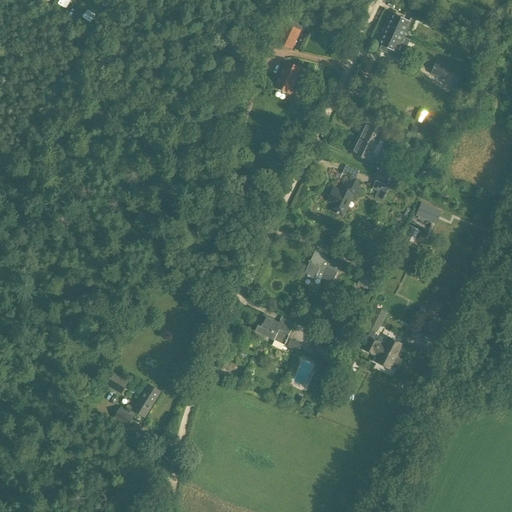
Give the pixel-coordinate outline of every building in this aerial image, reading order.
[(292,50),(304,25),(290,19),(291,17),(284,14),(272,40),(292,50)] [(403,36),(410,21),(393,14),(386,29),(403,36)] [(418,14),(416,20),(422,23),(425,17),(418,14)] [(403,37),(386,29),(380,44),(379,44),(379,45),(397,53),(397,52),(401,54),(408,39),(403,37)] [(450,66),(437,61),(431,74),(444,79),(450,66)] [(290,94),(302,70),(286,63),(275,87),(290,94)] [(382,75),(376,73),(373,79),(380,81),(382,75)] [(457,77),(452,91),(460,94),(465,81),(457,77)] [(386,133),(367,123),(363,131),(362,130),(358,138),(376,146),(379,139),(382,141),(386,133)] [(405,145),(408,138),(395,132),(392,139),(405,145)] [(372,162),(376,154),(373,153),(376,146),(358,138),(354,145),(356,146),(352,153),(372,162)] [(390,180),(392,176),(390,175),(391,172),(378,166),(375,174),(388,180),(388,179),(390,180)] [(361,193),(356,180),(342,185),(339,191),(333,188),(327,201),(333,204),(330,211),(343,217),(353,196),(361,193)] [(383,201),(390,186),(377,180),(372,189),(377,191),(375,196),(383,201)] [(499,214),(504,204),(495,201),(491,210),(499,214)] [(422,203),(417,215),(420,216),(419,219),(425,221),(426,219),(432,222),(437,210),(422,203)] [(410,227),(407,226),(404,233),(405,233),(402,238),(401,238),(392,258),(404,263),(414,243),(413,243),(420,231),(411,226),(410,227)] [(329,263),(324,261),(326,256),(315,251),(304,274),(315,279),(318,273),(323,275),(322,278),(332,283),(343,260),(333,255),(329,263)] [(381,268),(372,264),(372,266),(371,266),(365,277),(362,276),(358,284),(371,290),(380,270),(381,268)] [(433,300),(429,308),(434,310),(438,302),(433,300)] [(377,332),(387,312),(369,304),(361,321),(365,323),(364,325),(377,332)] [(286,326),(266,317),(261,327),(258,325),(255,331),(275,340),(279,330),(289,335),(293,327),(287,324),(286,326)] [(339,353),(344,345),(317,332),(312,342),(331,352),(332,350),(339,353)] [(390,369),(402,345),(389,338),(384,348),(378,345),(379,343),(371,339),(365,350),(373,354),(374,352),(380,355),(376,362),(390,369)] [(298,351),(301,344),(291,339),(287,346),(298,351)] [(347,378),(354,362),(345,358),(338,373),(347,378)] [(323,374),(328,363),(319,359),(314,369),(323,374)] [(121,394),(129,382),(114,373),(106,385),(121,394)] [(145,418),(153,404),(161,392),(149,385),(133,410),(127,406),(124,411),(120,409),(114,418),(128,426),(134,417),(133,416),(136,412),(145,418)]
